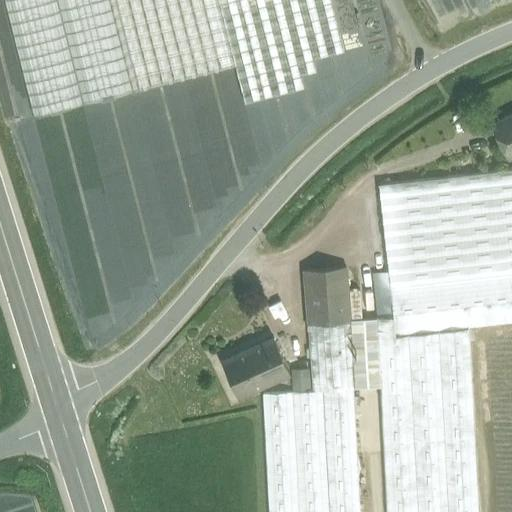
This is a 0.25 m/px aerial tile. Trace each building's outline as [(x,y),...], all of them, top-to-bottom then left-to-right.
[(3,0),(33,116),(133,91),(110,0),(3,0)] [(110,0),(133,91),(235,66),(218,0),(110,0)] [(218,0),(235,66),(244,103),(304,88),(301,75),(316,71),(313,59),(344,51),(330,0),(218,0)] [(511,115),(494,125),(509,155),(511,153),(511,115)] [(511,168),(377,184),(390,290),(511,276),(511,168)] [(346,267),(304,269),(308,323),(350,320),(346,267)] [(385,271),(370,273),(375,319),(376,319),(390,317),(385,271)] [(511,276),(390,290),(395,336),(469,327),(511,322),(511,276)] [(375,319),(350,320),(354,389),(381,388),(378,338),(376,319),(375,319)] [(354,389),(350,320),(308,323),(312,391),(322,391),(326,391),(354,389)] [(478,511),(469,327),(395,336),(378,338),(381,388),(387,511),(478,511)] [(272,338),(223,362),(240,397),(290,373),(272,338)] [(294,390),(310,389),(309,366),(293,367),(294,390)] [(359,511),(354,389),(326,391),(331,511),(359,511)] [(312,391),(262,393),(267,511),(327,511),(322,391),(312,391)]
